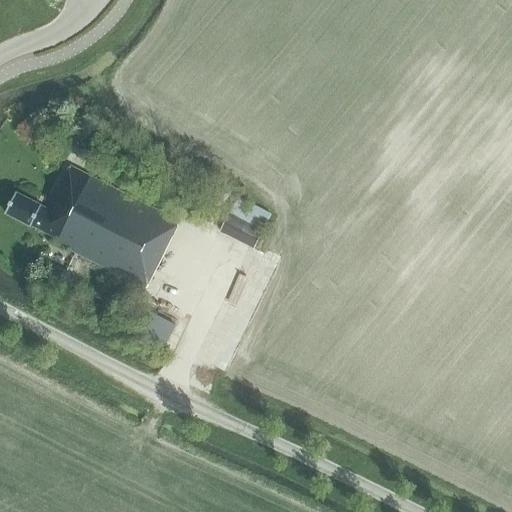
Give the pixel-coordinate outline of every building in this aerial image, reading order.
[(76,140),(70,152),(91,164),(97,151),(76,140)] [(51,241),(146,288),(179,222),(68,167),(47,211),(40,207),(40,206),(14,194),(4,214),(30,227),(31,226),(53,237),(51,241)] [(253,249),(271,214),(237,197),(219,232),(253,249)] [(52,266),(47,278),(68,288),(73,275),(52,266)] [(139,307),(126,330),(163,349),(176,326),(139,307)]
